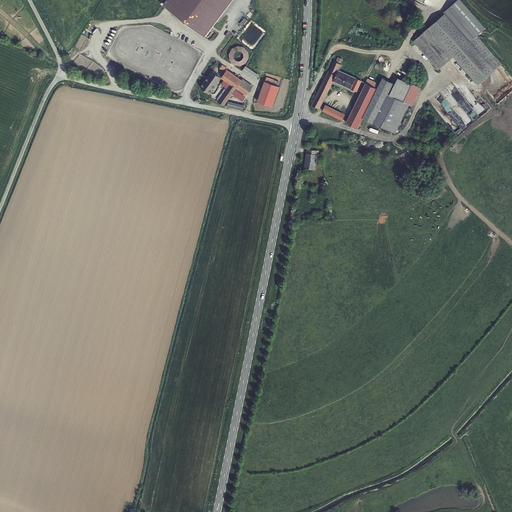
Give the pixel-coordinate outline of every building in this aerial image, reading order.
[(166,0),(162,5),(203,36),(230,0),(166,0)] [(458,0),(444,12),(445,13),(470,41),(476,35),(485,28),(460,0),(458,0)] [(470,41),(445,13),(414,41),(429,58),(444,45),(454,56),(479,84),(495,70),(470,41)] [(476,35),(470,41),(495,70),(502,64),(476,35)] [(252,50),(235,43),(228,60),(245,67),(252,50)] [(444,45),(429,58),(439,69),(454,56),(444,45)] [(312,105),(319,109),(333,80),(356,91),(361,80),(339,70),(341,64),(335,61),(329,73),(328,72),(324,80),(312,105)] [(246,65),(243,71),(257,80),(261,74),(246,65)] [(248,94),(252,88),(241,80),(227,70),(225,72),(221,77),(231,84),(218,102),(224,105),(236,88),(237,86),(248,94)] [(215,83),(220,76),(212,71),(200,87),(209,94),(216,84),(215,83)] [(274,80),(266,77),(258,101),(272,106),(279,86),(273,84),(274,80)] [(252,88),(253,86),(243,78),(241,80),(252,88)] [(383,78),(379,84),(362,118),(376,125),(377,124),(391,95),(404,101),(412,85),(398,78),(395,84),(383,78)] [(379,84),(368,79),(346,122),(357,127),(362,118),(379,84)] [(237,86),(236,88),(246,95),(248,94),(237,86)] [(441,113),(458,135),(469,127),(464,120),(467,120),(470,118),(470,121),(472,122),(488,110),(480,103),(481,111),(477,109),(475,112),(468,113),(468,115),(461,116),(458,113),(461,110),(455,102),(464,108),(463,107),(467,104),(464,102),(463,97),(457,98),(454,94),(455,98),(450,101),(451,106),(448,103),(445,107),(449,112),(441,113)] [(377,124),(396,133),(409,105),(404,101),(391,95),(377,124)] [(425,147),(419,146),(415,173),(418,173),(419,169),(422,169),(424,156),(425,156),(426,152),(425,152),(425,147)] [(315,169),(317,150),(308,149),(305,167),(315,169)]
